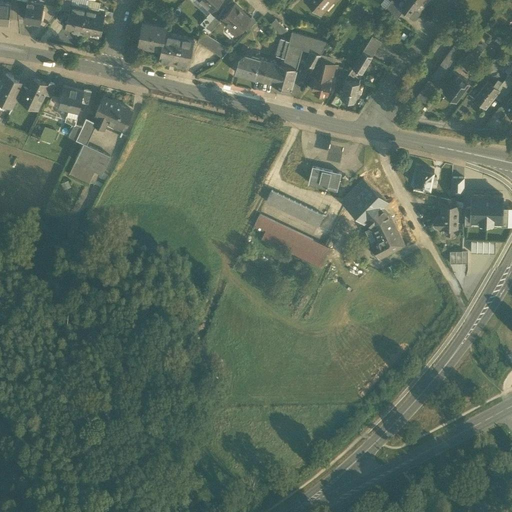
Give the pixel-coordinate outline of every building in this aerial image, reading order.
[(0,0),(0,18),(9,20),(10,0),(0,0)] [(30,19),(39,21),(43,1),(40,0),(26,0),(23,16),(31,18),(30,19)] [(228,25),(235,32),(243,22),(244,22),(250,15),(249,14),(235,0),(221,15),(230,24),(228,25)] [(307,0),(321,12),(326,6),(324,3),(326,0),(330,0),(331,0),(307,0)] [(386,11),(396,18),(405,7),(395,0),(389,0),(383,9),(386,11)] [(424,0),(395,0),(405,7),(413,13),(415,13),(424,0)] [(81,28),(86,5),(71,2),(70,1),(69,7),(66,21),(73,23),(72,27),(81,28)] [(106,9),(86,5),(81,28),(91,31),(91,27),(101,29),(106,9)] [(201,20),(206,23),(215,13),(210,9),(201,20)] [(244,22),(248,26),(256,17),(251,12),(249,14),(250,15),(244,22)] [(219,17),(215,13),(206,23),(211,26),(219,17)] [(271,20),(281,30),(288,26),(276,15),(271,20)] [(139,40),(161,45),(164,29),(166,22),(143,18),(142,26),(141,25),(139,32),(140,32),(139,40)] [(194,35),(164,29),(161,45),(159,54),(189,60),(194,35)] [(197,38),(223,54),(230,45),(203,29),(197,38)] [(285,54),(283,62),(298,66),(303,47),(312,50),(306,60),(313,64),(318,57),(329,39),(292,29),(289,38),(281,36),(276,52),(285,54)] [(363,49),(371,54),(380,39),(372,34),(363,49)] [(396,35),(392,43),(399,46),(403,39),(396,35)] [(414,99),(423,106),(472,41),(462,35),(414,99)] [(471,52),(476,56),(486,42),(479,37),(469,51),(471,52)] [(352,65),(360,70),(371,54),(363,49),(352,65)] [(234,69),(254,74),(260,55),(244,51),(239,54),(234,69)] [(462,64),(467,68),(476,56),(471,52),(469,51),(460,62),(462,64)] [(292,85),(298,66),(283,62),(260,55),(254,74),(292,85)] [(310,78),(314,80),(316,73),(331,76),(333,70),(336,71),(338,62),(318,57),(313,64),(309,72),(311,72),(310,78)] [(500,66),(504,69),(511,61),(506,58),(500,66)] [(0,95),(8,99),(18,79),(20,76),(6,70),(0,81),(0,95)] [(25,95),(38,101),(44,88),(48,80),(47,80),(33,73),(28,84),(23,94),(25,95)] [(327,90),(331,76),(316,73),(314,80),(312,87),(327,90)] [(445,89),(456,98),(465,86),(461,83),(465,79),(458,73),(445,89)] [(502,80),(511,87),(511,85),(511,79),(506,75),(502,80)] [(341,94),(355,97),(359,80),(345,76),(341,94)] [(44,88),(50,91),(51,90),(55,81),(49,77),(47,80),(48,80),(44,88)] [(494,94),(501,99),(511,87),(502,80),(498,77),(493,83),(496,85),(497,83),(499,86),(498,87),(499,88),(494,94)] [(15,99),(17,94),(24,82),(18,79),(8,99),(14,102),(15,99)] [(474,97),(485,106),(494,94),(499,88),(498,87),(499,86),(497,83),(496,85),(493,83),(488,79),(474,97)] [(59,102),(69,104),(70,100),(80,102),(82,97),(84,86),(64,81),(61,92),(59,102)] [(28,84),(24,82),(17,94),(24,97),(25,95),(23,94),(28,84)] [(82,97),(88,98),(91,86),(84,84),(84,85),(84,86),(82,97)] [(105,122),(121,130),(133,105),(115,97),(115,98),(103,92),(95,109),(98,110),(94,118),(97,120),(104,123),(105,122)] [(25,95),(24,97),(36,104),(38,101),(25,95)] [(76,121),(80,102),(70,100),(69,104),(66,117),(74,121),(75,120),(76,121)] [(77,134),(86,138),(88,140),(97,120),(94,118),(87,115),(82,123),(77,134)] [(70,133),(76,136),(77,134),(82,123),(76,121),(75,120),(74,121),(70,133)] [(39,135),(51,139),(56,127),(44,123),(39,135)] [(112,151),(88,140),(86,138),(77,156),(98,166),(103,169),(112,151)] [(326,154),(339,158),(343,142),(330,139),(326,154)] [(71,169),(92,179),(98,166),(77,156),(71,169)] [(308,179),(337,186),(341,168),(312,161),(308,179)] [(413,161),(410,174),(418,175),(417,182),(438,187),(443,166),(422,161),(421,163),(413,161)] [(451,192),(464,192),(464,176),(452,176),(451,192)] [(343,198),(365,218),(381,203),(385,199),(363,177),(343,198)] [(266,198),(318,223),(324,211),(272,187),(266,198)] [(471,193),(471,206),(471,218),(501,219),(502,219),(502,207),(502,194),(490,194),(490,192),(484,192),(484,193),(471,193)] [(438,204),(442,204),(451,205),(451,197),(438,195),(438,204)] [(365,218),(371,223),(379,219),(380,221),(390,216),(388,211),(381,203),(365,218)] [(442,204),(442,215),(438,215),(437,216),(435,217),(434,218),(434,220),(434,222),(435,223),(437,224),(439,225),(442,225),(442,231),(452,232),(453,225),(457,225),(457,205),(456,205),(451,205),(442,204)] [(271,230),(308,248),(313,238),(259,213),(255,223),(260,225),(265,228),(271,230)] [(372,241),(379,255),(404,243),(397,230),(395,231),(388,218),(391,216),(390,216),(380,221),(379,219),(371,223),(372,225),(378,238),(372,241)] [(397,230),(391,216),(388,218),(395,231),(397,230)] [(365,228),(372,241),(378,238),(372,225),(365,228)] [(265,228),(261,237),(320,266),(329,246),(313,238),(308,248),(271,230),(265,228)] [(450,262),(468,262),(468,250),(450,250),(450,262)] [(4,490),(12,481),(9,478),(0,487),(4,490)] [(469,510),(477,511),(479,505),(466,502),(465,509),(469,510)]
